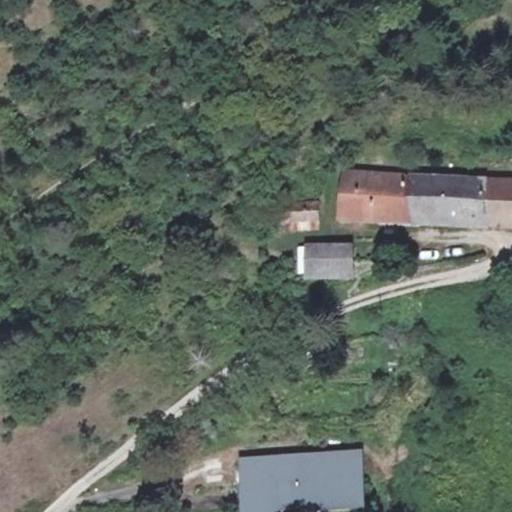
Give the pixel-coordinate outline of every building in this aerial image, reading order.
[(345,214),(411,218),(413,177),(347,174),(345,214)] [(490,179),(413,177),(411,218),(487,220),(490,179)] [(511,180),(490,179),(487,220),(511,221),(511,180)] [(275,205),(275,220),(323,218),(323,202),(275,205)] [(356,243),(313,245),(314,280),(356,278),(356,243)] [(363,501),(364,450),(245,452),(244,511),(279,511),(281,502),(363,501)]
